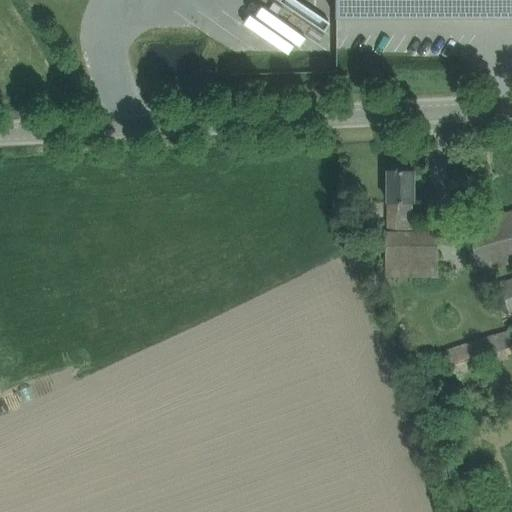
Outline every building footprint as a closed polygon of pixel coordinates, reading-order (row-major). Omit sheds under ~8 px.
[(511,0),(335,0),(336,18),(511,17),(511,0)] [(386,231),(386,260),(438,261),(438,232),(412,232),(413,220),(413,202),(414,202),(414,170),(388,170),(388,190),(389,231),(386,231)] [(511,212),(475,222),(485,262),(511,254),(511,212)] [(511,279),(498,284),(508,316),(511,314),(511,279)] [(499,333),(445,350),(454,376),(507,360),(506,356),(499,333)]
